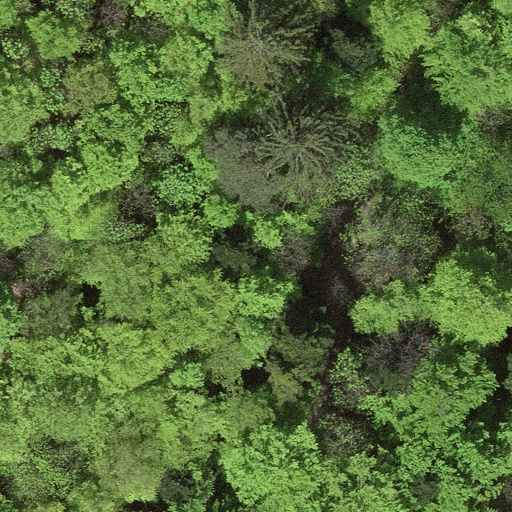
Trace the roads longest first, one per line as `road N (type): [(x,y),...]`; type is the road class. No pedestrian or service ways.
road 1 (track): [(391,0),(369,75),(354,259),(315,409),(266,511)]
road 2 (track): [(462,0),(434,127),(429,347),(374,511)]
